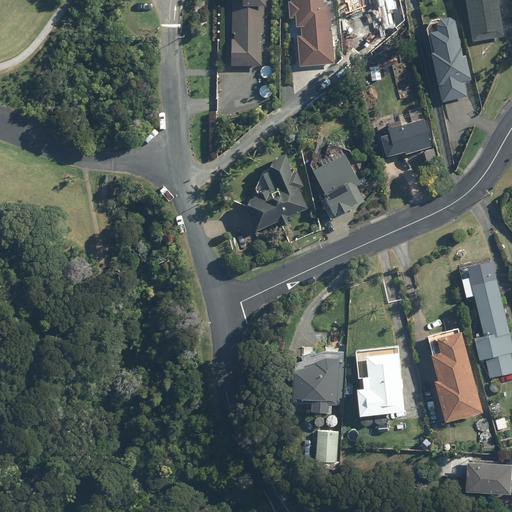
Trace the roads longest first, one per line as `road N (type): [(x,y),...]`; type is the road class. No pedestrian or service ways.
road 1 (residential): [(215,311),(447,206),(481,178),(511,129)]
road 2 (residential): [(175,24),(182,185),(215,311)]
road 3 (residential): [(215,311),(231,412),(289,511)]
